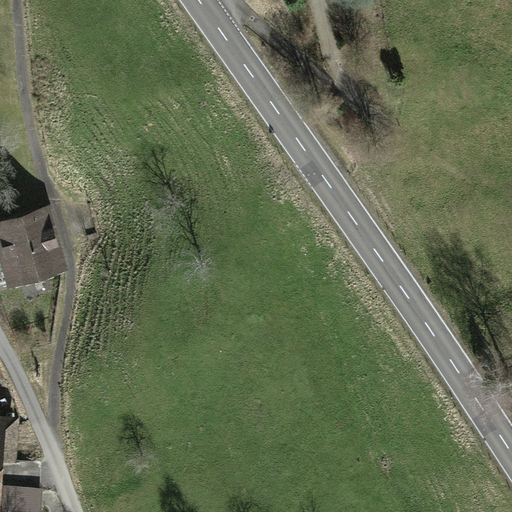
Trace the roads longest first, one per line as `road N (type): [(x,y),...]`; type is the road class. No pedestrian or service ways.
road 1 (tertiary): [(198,0),(511,457)]
road 2 (track): [(59,471),(74,248),(32,132),(20,0)]
road 3 (unclassified): [(75,511),(0,342)]
